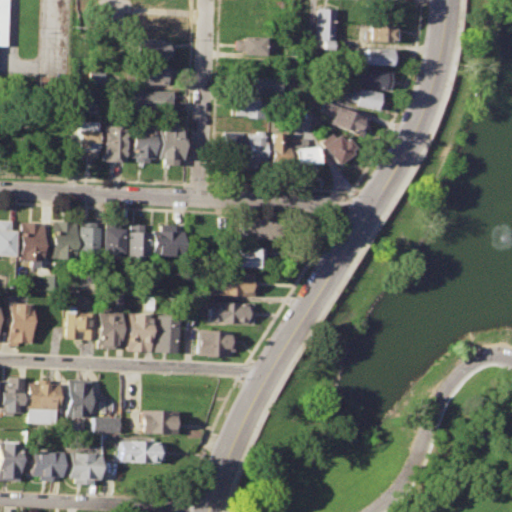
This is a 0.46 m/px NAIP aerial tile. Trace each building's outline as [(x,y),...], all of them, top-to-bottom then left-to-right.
[(312,8),(332,8),(331,47),(311,46),(312,8)] [(132,13),(163,15),(163,18),(171,19),(170,33),(164,32),(164,37),(137,35),(138,30),(131,30),(132,13)] [(365,24),(390,25),(389,41),(360,40),(361,29),(365,29),(365,24)] [(231,39),(238,40),(238,35),(262,36),(262,40),(267,40),(267,50),(262,50),(262,54),(237,54),(237,49),(230,49),(231,39)] [(132,40),(168,42),(167,59),(131,57),(132,40)] [(361,47),(391,48),(390,64),(360,63),(361,47)] [(136,63),(168,64),(167,83),(135,82),(136,63)] [(354,65),(387,71),(384,89),(351,84),(351,80),(347,79),(349,68),(353,69),(354,65)] [(100,85),(100,72),(85,72),(85,84),(100,85)] [(235,76),(274,79),(273,96),(234,94),(235,76)] [(346,89),(352,90),(353,87),(379,92),(376,110),(349,105),(350,100),(344,99),(346,89)] [(125,90),(168,92),(167,101),(179,102),(179,109),(168,109),(167,113),(124,110),(125,90)] [(229,97),(265,100),(263,119),(227,116),(229,97)] [(319,112),(324,101),(364,119),(356,136),(327,122),(329,116),(319,112)] [(288,106),(300,106),(299,120),(288,120),(288,106)] [(74,120),(94,120),(92,158),(78,158),(79,146),(73,146),(74,120)] [(99,124),(120,125),(119,161),(98,160),(99,124)] [(127,124),(150,125),(149,157),(143,157),(143,161),(131,161),(131,156),(126,156),(127,124)] [(155,128),(178,129),(177,158),(171,158),(171,164),(157,164),(158,158),(154,157),(155,128)] [(219,131),(239,132),(238,160),(218,159),(219,131)] [(242,131),(263,132),(261,161),(252,161),(251,168),(241,167),(242,131)] [(267,132),(280,133),(280,147),(285,147),(284,165),(265,165),(267,132)] [(318,145),(333,134),(338,141),(343,137),(350,146),(346,149),(349,154),(333,165),(318,145)] [(289,149),(313,145),(316,164),(312,164),(312,169),(297,171),(296,167),(292,167),(289,149)] [(0,219),(9,219),(8,230),(12,230),(11,256),(0,255),(0,219)] [(242,219),(269,220),(269,239),(241,238),(242,219)] [(101,220),(115,220),(115,228),(118,228),(117,258),(97,258),(98,227),(101,227),(101,220)] [(48,221),(71,221),(70,249),(60,249),(59,258),(47,257),(48,221)] [(74,222),(93,222),(93,256),(73,256),(74,222)] [(18,223),(40,223),(39,260),(36,260),(36,268),(27,268),(27,259),(17,258),(18,223)] [(123,231),(127,231),(127,223),(140,224),(139,231),(143,231),(142,260),(122,259),(123,231)] [(155,224),(170,224),(170,231),(178,231),(178,255),(147,254),(148,230),(154,230),(155,224)] [(234,247),(258,247),(258,267),(227,266),(227,251),(234,251),(234,247)] [(209,272),(248,272),(248,295),(201,295),(201,280),(209,280),(209,272)] [(42,290),(54,290),(54,275),(42,274),(42,290)] [(4,302),(27,303),(26,341),(3,340),(4,302)] [(203,302),(246,303),(246,323),(203,323),(203,302)] [(93,310),(117,311),(115,345),(91,344),(93,310)] [(61,312),(90,312),(89,339),(60,338),(61,312)] [(122,312),(147,313),(146,350),(121,350),(122,312)] [(151,314),(174,315),(173,352),(150,351),(151,314)] [(192,330),(223,330),(223,335),(227,335),(227,350),(222,350),(222,355),(192,354),(192,330)] [(0,381),(2,381),(2,376),(19,376),(18,412),(0,411),(0,381)] [(62,379),(85,379),(84,416),(62,415),(62,379)] [(23,382),(55,383),(54,410),(50,410),(50,423),(24,422),(25,408),(22,408),(23,382)] [(136,409),(171,410),(171,433),(135,432),(136,409)] [(88,415),(115,416),(115,432),(88,431),(88,415)] [(115,440),(158,442),(157,462),(114,460),(115,440)] [(0,441),(16,442),(15,479),(0,478),(0,441)] [(28,450),(58,451),(58,475),(49,475),(49,479),(34,479),(34,475),(28,474),(28,450)] [(64,452),(95,453),(94,479),(87,478),(87,483),(70,482),(71,477),(63,477),(64,452)]
